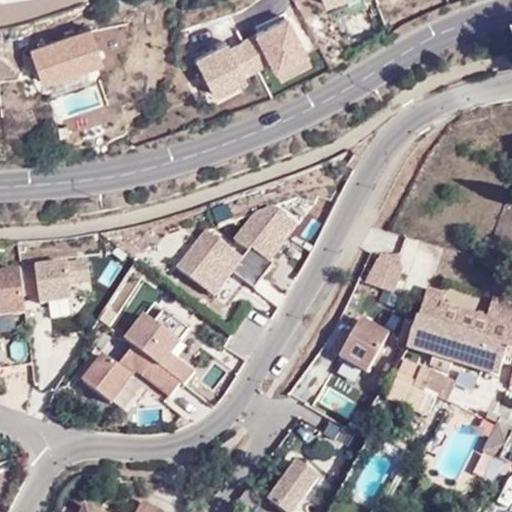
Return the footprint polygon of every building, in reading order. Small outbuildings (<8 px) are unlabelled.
[(90,21),(30,45),(41,76),(102,55),(90,21)] [(302,224),(271,201),(232,245),(246,257),(234,272),(254,285),(302,224)] [(211,228),(177,271),(213,298),(234,272),(246,257),(232,245),(211,228)] [(25,268),(30,302),(71,298),(66,255),(23,259),(25,268)] [(380,264),(367,286),(394,296),(403,272),(380,264)] [(25,268),(0,270),(0,315),(31,312),(30,302),(25,268)] [(430,288),(420,319),(507,349),(508,345),(511,336),(511,305),(495,300),(489,318),(444,303),(447,293),(430,288)] [(142,311),(124,336),(138,344),(186,381),(196,368),(177,354),(187,340),(142,311)] [(367,317),(345,356),(373,371),(394,333),(367,317)] [(409,348),(408,350),(433,358),(430,362),(447,371),(455,355),(480,366),(478,371),(497,378),(507,349),(420,319),(419,318),(413,333),(413,334),(409,348)] [(207,326),(191,355),(205,363),(222,334),(207,326)] [(34,333),(0,337),(4,367),(38,363),(34,333)] [(186,381),(138,344),(123,364),(109,353),(88,380),(116,402),(142,369),(175,395),(186,381)] [(392,390),(433,407),(436,399),(415,388),(425,365),(410,357),(404,373),(400,373),(392,390)] [(198,382),(219,395),(231,376),(209,363),(198,382)] [(415,388),(436,399),(437,395),(447,400),(456,381),(425,365),(415,388)] [(461,400),(489,407),(495,384),(467,377),(461,400)] [(456,381),(447,400),(452,402),(461,383),(456,381)] [(488,414),(486,419),(498,425),(501,420),(488,414)] [(511,436),(511,431),(498,425),(485,451),(500,459),(511,436)] [(371,452),(352,497),(378,507),(396,462),(371,452)] [(500,459),(494,470),(506,476),(511,465),(500,459)] [(274,499),(291,511),(297,511),(324,475),(303,460),(274,499)] [(141,511),(105,511),(91,505),(87,511),(169,511),(147,500),(141,511)]
